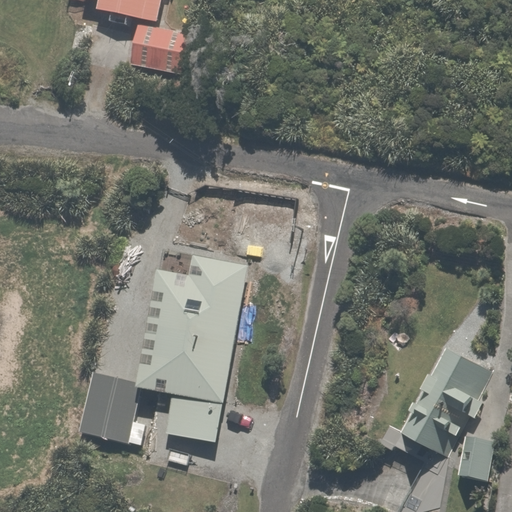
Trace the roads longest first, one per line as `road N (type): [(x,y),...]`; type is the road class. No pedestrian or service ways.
road 1 (residential): [(0,121),(359,177)]
road 2 (residential): [(359,177),(284,511)]
road 3 (residential): [(359,177),(511,203)]
